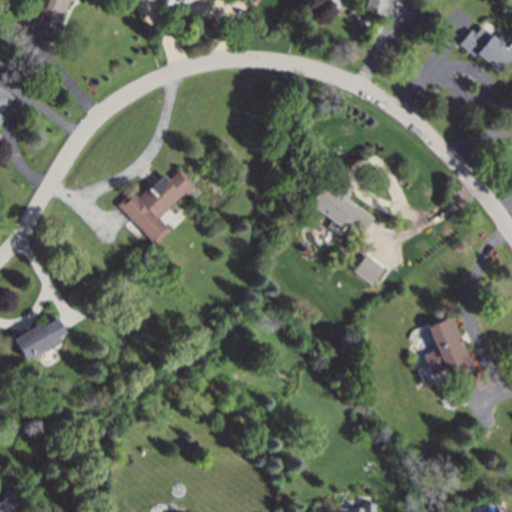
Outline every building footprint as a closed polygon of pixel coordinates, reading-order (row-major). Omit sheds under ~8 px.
[(71,0),(67,2),(61,16),(60,16),(55,30),(35,23),(40,8),(38,8),(40,0),(71,0)] [(192,0),(178,5),(177,4),(163,9),(159,0),(192,0)] [(387,0),(384,16),(361,10),(363,2),(354,0),(387,0)] [(494,39),(499,33),(511,42),(505,49),(510,53),(495,72),(473,54),(472,56),(457,44),(468,30),(473,33),(479,27),(494,39)] [(0,90),(11,98),(1,112),(4,113),(0,119),(0,90)] [(192,184),(157,218),(168,230),(153,244),(115,205),(130,190),(136,196),(147,186),(148,187),(162,174),(167,179),(177,168),(192,184)] [(334,193),(340,185),(348,191),(344,197),(371,218),(361,232),(353,226),(352,227),(348,225),(346,225),(344,224),(336,235),(324,227),(329,220),(306,203),(321,183),(334,193)] [(352,270),(371,284),(382,268),(364,254),(352,270)] [(142,259),(136,266),(132,262),(138,255),(142,259)] [(95,307),(87,313),(80,302),(88,297),(95,307)] [(63,333),(54,338),(57,343),(31,358),(29,355),(23,359),(11,339),(18,335),(16,333),(31,324),(32,326),(39,322),(40,325),(54,316),(63,333)] [(460,337),(459,338),(461,343),(462,342),(471,364),(470,364),(480,386),(462,394),(450,367),(431,375),(422,355),(435,349),(425,327),(451,316),(460,337)] [(24,511),(22,511),(0,511),(0,499),(9,492),(24,511)] [(374,503),(373,511),(323,511),(349,511),(349,507),(359,507),(359,503),(374,503)]
